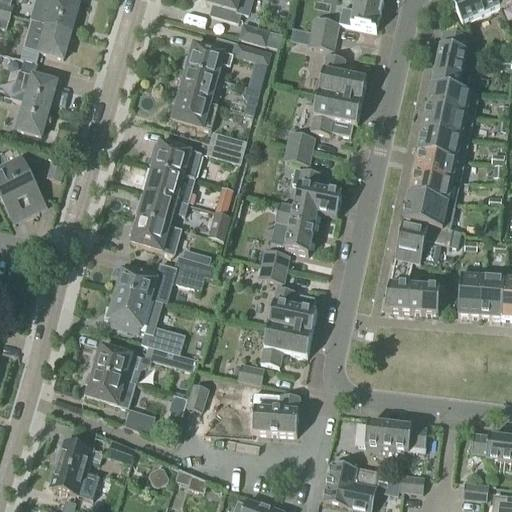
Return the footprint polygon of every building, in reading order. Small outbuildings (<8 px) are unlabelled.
[(0,0),(0,15),(10,18),(13,10),(10,10),(12,0),(0,0)] [(51,15),(47,27),(71,34),(79,9),(48,0),(41,0),(38,11),(51,15)] [(207,0),(205,8),(213,10),(210,20),(229,26),(232,16),(236,17),(240,0),(207,0)] [(357,0),(350,31),(376,37),(380,20),(380,21),(383,7),(382,6),(383,0),(357,0)] [(499,14),(492,0),(465,0),(451,6),(462,30),(499,14)] [(511,0),(492,0),(499,14),(511,7),(511,0)] [(10,18),(0,15),(0,24),(8,27),(10,18)] [(315,23),(311,37),(336,43),(339,29),(315,23)] [(71,34),(47,27),(39,57),(63,64),(71,34)] [(237,43),(277,54),(282,40),(242,29),(237,43)] [(336,43),(311,37),(308,52),(333,57),(336,43)] [(443,37),(432,91),(478,101),(478,100),(457,95),(469,43),(443,37)] [(237,49),(234,61),(254,67),(267,70),(270,58),(237,49)] [(187,74),(186,75),(217,84),(221,71),(227,73),(230,60),(193,50),(190,61),(186,61),(183,72),(187,74)] [(326,61),(318,98),(362,108),(366,85),(342,80),(345,65),(326,61)] [(499,72),(510,73),(511,65),(499,64),(499,72)] [(250,93),(260,96),(267,70),(254,67),(248,85),(247,92),(250,93)] [(186,75),(179,101),(210,109),(217,84),(186,75)] [(25,106),(49,113),(56,87),(32,80),(28,95),(18,92),(15,103),(25,106)] [(250,93),(247,92),(244,91),(241,99),(247,107),(243,118),(253,121),(256,109),(260,96),(250,93)] [(432,91),(427,113),(473,123),(478,101),(432,91)] [(362,108),(318,98),(310,137),(329,141),(332,125),(357,131),(362,108)] [(172,126),(210,136),(217,111),(210,109),(179,101),(172,126)] [(49,113),(25,106),(17,135),(41,142),(49,113)] [(498,123),(506,124),(507,112),(499,111),(498,123)] [(427,113),(422,135),(469,145),(472,127),(473,123),(427,113)] [(498,125),(497,137),(505,137),(506,125),(498,125)] [(422,135),(418,158),(457,166),(464,167),(469,146),(469,145),(422,135)] [(212,138),(209,149),(243,158),(246,147),(212,138)] [(290,138),(287,152),(311,157),(314,143),(290,138)] [(160,147),(152,174),(183,182),(195,185),(202,159),(160,147)] [(243,158),(209,149),(206,160),(240,169),(243,158)] [(311,157),(287,152),(284,166),(308,171),(311,157)] [(457,166),(418,158),(413,179),(452,187),(459,189),(464,167),(457,166)] [(492,160),(491,168),(503,169),(504,161),(492,160)] [(52,162),(46,182),(61,187),(67,166),(52,162)] [(0,174),(0,202),(13,228),(46,211),(22,164),(0,174)] [(494,170),(494,182),(502,183),(502,171),(494,170)] [(152,174),(145,198),(188,210),(176,207),(183,182),(152,174)] [(279,209),(278,210),(337,222),(342,200),(317,194),(320,179),(302,175),(295,174),(292,189),(299,190),(294,212),(279,209)] [(413,179),(409,200),(455,210),(455,209),(448,208),(452,187),(413,179)] [(221,195),(215,218),(225,220),(231,198),(221,195)] [(139,221),(138,224),(180,236),(181,235),(169,232),(173,219),(184,222),(188,210),(145,198),(142,209),(138,209),(135,219),(139,221)] [(409,200),(403,226),(452,236),(449,235),(455,210),(409,200)] [(488,211),(500,211),(501,203),(489,203),(488,211)] [(317,219),(337,223),(337,222),(278,210),(270,249),(285,252),(285,256),(308,261),(317,219)] [(230,222),(225,220),(215,218),(214,217),(206,241),(222,246),(230,222)] [(180,236),(138,224),(131,248),(173,260),(180,236)] [(403,226),(395,265),(420,270),(425,247),(449,252),(449,251),(452,236),(403,226)] [(487,233),(486,241),(498,242),(498,234),(487,233)] [(452,236),(449,251),(457,253),(460,237),(452,236)] [(465,247),(464,255),(476,256),(477,248),(465,247)] [(493,257),(505,258),(506,250),(494,249),(493,257)] [(265,256),(262,270),(286,275),(289,261),(265,256)] [(178,261),(174,273),(204,282),(205,281),(213,283),(216,271),(178,261)] [(385,316),(425,319),(427,293),(407,291),(412,269),(420,271),(420,270),(395,265),(384,315),(385,316)] [(286,275),(262,270),(259,284),(283,289),(286,275)] [(118,293),(117,296),(149,305),(160,308),(166,285),(156,282),(157,280),(142,275),(141,277),(124,272),(121,282),(118,283),(116,291),(118,293)] [(204,282),(174,273),(171,286),(201,295),(204,282)] [(458,321),(480,323),(483,275),(461,274),(458,321)] [(480,323),(501,324),(504,277),(483,275),(480,323)] [(504,277),(501,324),(511,325),(511,284),(505,284),(505,277),(504,277)] [(276,293),(268,331),(312,341),(317,318),(292,313),(295,297),(276,293)] [(427,293),(425,319),(438,320),(439,308),(440,296),(440,294),(427,293)] [(149,305),(117,296),(116,299),(113,301),(111,308),(113,310),(108,328),(125,333),(125,334),(139,338),(149,305)] [(155,334),(151,349),(203,363),(209,340),(169,330),(167,337),(155,334)] [(312,341),(268,331),(260,369),(279,373),(282,358),(307,363),(312,341)] [(203,363),(151,349),(147,364),(195,377),(198,366),(202,367),(203,363)] [(101,351),(94,376),(136,388),(140,376),(149,371),(151,366),(101,351)] [(241,370),(237,385),(261,390),(264,375),(241,370)] [(136,388),(94,376),(86,402),(128,414),(136,388)] [(187,413),(201,418),(208,394),(194,390),(187,413)] [(254,414),(252,438),(296,442),(299,402),(280,401),(273,400),(272,416),(254,414)] [(129,415),(124,431),(149,440),(155,423),(129,415)] [(425,454),(427,435),(367,428),(367,432),(357,431),(355,450),(409,457),(409,452),(425,454)] [(511,444),(473,440),(471,459),(486,461),(485,466),(511,468),(511,444)] [(59,453),(55,468),(85,477),(88,466),(99,470),(103,459),(91,455),(92,454),(65,446),(63,454),(59,453)] [(107,462),(131,470),(135,456),(112,447),(107,462)] [(85,477),(55,468),(50,484),(53,486),(51,493),(77,501),(89,504),(92,493),(81,490),(85,477)] [(322,508),(339,511),(372,511),(380,479),(331,469),(322,508)] [(174,487),(188,491),(190,480),(191,479),(178,474),(178,475),(174,487)] [(400,481),(398,496),(422,499),(424,484),(400,481)] [(463,504),(487,507),(488,492),(464,489),(463,504)] [(116,511),(119,502),(105,499),(101,511),(116,511)] [(511,511),(511,503),(494,501),(492,511),(511,511)]
